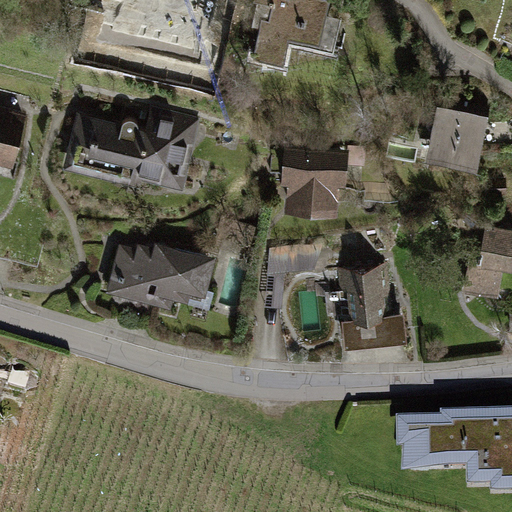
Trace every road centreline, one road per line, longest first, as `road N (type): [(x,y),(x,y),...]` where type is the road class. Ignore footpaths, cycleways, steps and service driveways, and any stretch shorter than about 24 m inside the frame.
road 1 (residential): [(0,318),(241,384),(383,387),(511,373)]
road 2 (residential): [(398,0),(511,83)]
